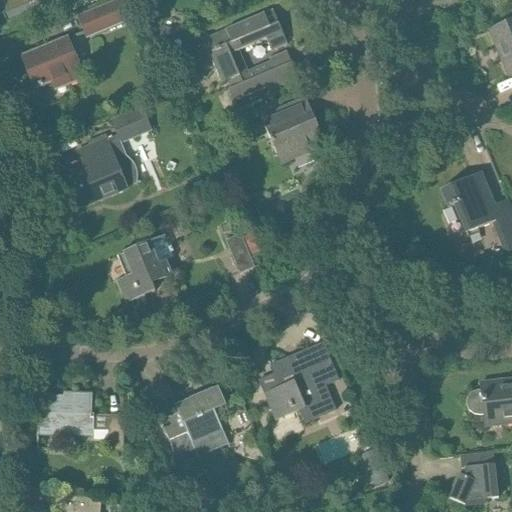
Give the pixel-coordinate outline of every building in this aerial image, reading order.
[(30,4),(40,0),(4,0),(8,9),(29,1),(30,4)] [(87,38),(132,19),(124,0),(122,0),(79,18),(87,38)] [(276,89),(280,87),(299,80),(287,52),(271,59),(272,61),(249,71),(240,51),(267,40),(272,52),(288,45),(273,11),(207,39),(213,52),(209,53),(223,85),(228,83),(231,90),(229,91),(234,103),(275,86),(276,89)] [(511,21),(489,31),(497,49),(500,48),(505,57),(501,59),(509,77),(511,76),(511,21)] [(163,27),(160,38),(174,42),(176,31),(163,27)] [(68,85),(83,78),(84,78),(68,39),(23,58),(23,59),(27,57),(39,86),(35,88),(36,89),(65,77),(68,85)] [(282,163),(306,153),(325,145),(306,101),(263,119),(282,163)] [(152,133),(148,124),(142,109),(112,121),(119,136),(82,152),(90,170),(72,177),(74,180),(75,179),(79,187),(78,188),(81,195),(82,194),(85,203),(84,204),(85,206),(137,184),(138,177),(137,169),(133,162),(127,157),(122,145),(152,133)] [(481,174),(441,190),(449,209),(455,206),(468,236),(469,236),(468,234),(493,224),(506,255),(511,252),(511,208),(508,199),(507,199),(508,201),(495,206),(481,174)] [(202,181),(192,186),(196,196),(206,192),(202,181)] [(241,235),(226,241),(240,274),(255,268),(241,235)] [(134,277),(117,284),(118,287),(126,305),(155,292),(152,285),(173,276),(167,262),(174,259),(172,254),(174,253),(172,247),(169,248),(165,237),(151,243),(124,254),(134,277)] [(288,359),(271,366),(280,388),(264,395),(275,420),(300,410),(306,424),(337,411),(326,387),(340,382),(325,346),(298,357),(300,361),(291,364),(288,359)] [(511,380),(481,384),(482,390),(478,391),(472,393),(467,398),(466,405),(469,411),(474,415),(481,417),(485,416),(486,427),(511,424),(511,380)] [(226,407),(218,388),(177,406),(175,400),(174,401),(180,414),(161,422),(180,466),(199,458),(229,445),(224,431),(215,411),(226,407)] [(124,451),(124,436),(125,416),(92,415),(93,398),(76,398),(76,394),(64,394),(64,397),(38,397),(37,436),(94,438),(94,432),(109,432),(108,450),(124,451)] [(449,499),(466,507),(486,505),(486,501),(498,499),(494,453),(461,457),(462,471),(466,470),(466,478),(460,475),(449,499)] [(381,465),(368,470),(375,487),(388,481),(381,465)] [(100,511),(102,500),(61,497),(61,498),(64,498),(62,510),(65,510),(64,511),(100,511)] [(172,500),(149,497),(148,506),(171,509),(172,500)]
